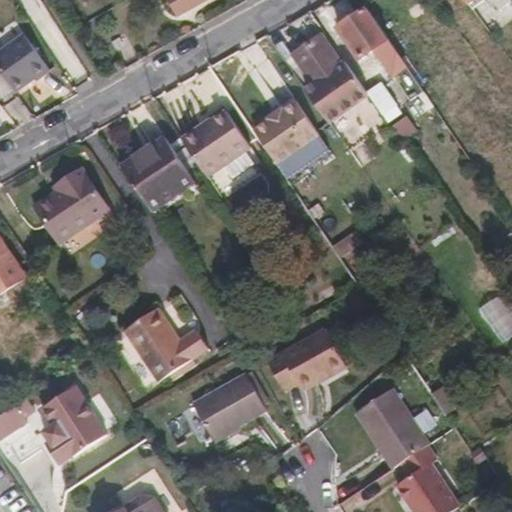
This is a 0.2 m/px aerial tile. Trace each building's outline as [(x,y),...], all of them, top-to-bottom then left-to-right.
[(213,0),(170,0),(179,16),(206,0),(211,0),(212,1),(213,0)] [(426,34),(401,0),(381,0),(369,8),(391,41),(400,52),(426,34)] [(511,0),(467,0),(471,5),(477,0),(492,0),(510,24),(511,22),(511,0)] [(363,60),(391,41),(369,8),(341,27),(363,60)] [(306,89),(350,151),(390,123),(368,93),(347,61),(342,64),(322,35),(295,53),(316,82),(306,89)] [(26,36),(0,53),(0,68),(17,92),(36,79),(37,81),(52,70),(26,36)] [(419,111),(433,102),(408,65),(394,74),(419,111)] [(382,82),(368,93),(370,95),(390,122),(404,113),(382,82)] [(256,129),(279,165),(321,135),(297,101),(284,110),(283,107),(269,117),(270,119),(256,129)] [(209,178),(223,197),(261,171),(246,149),(251,146),(227,110),(183,140),(209,178)] [(409,117),(394,128),(404,143),(419,132),(409,117)] [(183,140),(176,130),(167,136),(199,184),(209,178),(183,140)] [(155,213),(199,184),(167,136),(123,165),(155,213)] [(71,192),(62,199),(41,213),(67,248),(115,214),(87,174),(68,187),(71,192)] [(58,193),(62,199),(71,192),(68,187),(58,193)] [(357,231),(335,246),(342,257),(365,241),(357,231)] [(0,296),(28,279),(0,236),(0,296)] [(480,308),(499,345),(511,338),(511,309),(505,296),(480,308)] [(164,376),(191,359),(207,349),(196,330),(179,340),(158,307),(125,327),(158,380),(164,376)] [(329,330),(271,362),(287,393),(302,385),(305,391),(349,367),(329,330)] [(191,359),(164,376),(168,382),(195,365),(191,359)] [(248,374),(196,403),(217,442),(269,412),(248,374)] [(109,434),(78,387),(44,407),(56,425),(60,431),(51,438),(53,441),(49,444),(62,465),(75,455),(76,456),(109,434)] [(360,413),(396,469),(405,463),(429,447),(432,445),(395,389),(360,413)] [(0,442),(30,422),(22,410),(19,404),(0,416),(0,442)] [(29,404),(22,410),(30,422),(37,417),(29,404)] [(47,431),(51,438),(60,431),(56,425),(47,431)] [(399,487),(416,511),(455,511),(463,507),(433,464),(438,460),(429,447),(405,463),(414,477),(399,487)] [(121,511),(162,511),(155,500),(144,497),(121,511)]
